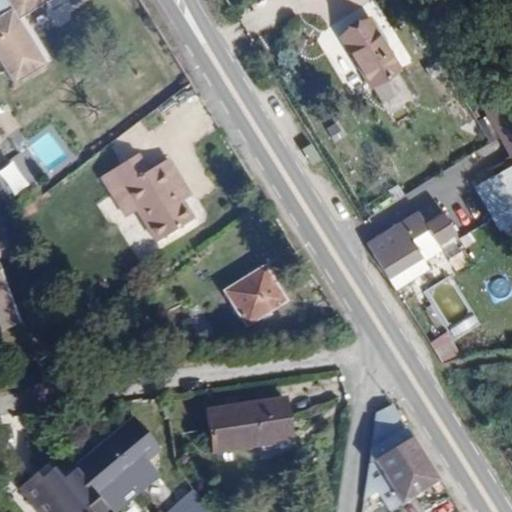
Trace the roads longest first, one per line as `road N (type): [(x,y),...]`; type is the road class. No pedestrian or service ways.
road 1 (residential): [(399,352),(0,415)]
road 2 (secondary): [(194,25),(399,352)]
road 3 (secondary): [(399,352),(494,511)]
road 4 (residential): [(347,511),(366,400),(399,352)]
